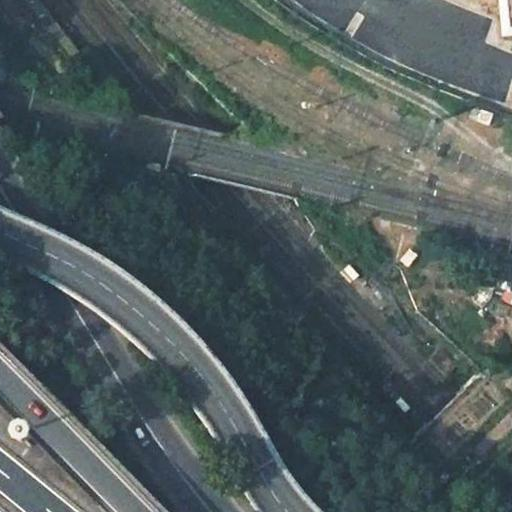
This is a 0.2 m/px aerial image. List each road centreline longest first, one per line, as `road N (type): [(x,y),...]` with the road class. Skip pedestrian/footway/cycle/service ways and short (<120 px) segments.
road 1 (secondary): [(0,187),(120,385),(209,511)]
road 2 (trunk): [(134,511),(0,376)]
